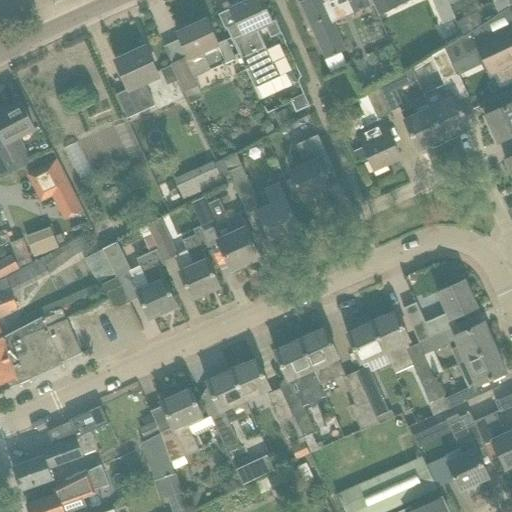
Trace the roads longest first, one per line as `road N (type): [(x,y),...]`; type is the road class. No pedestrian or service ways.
road 1 (residential): [(0,429),(372,263)]
road 2 (residential): [(490,260),(504,230),(476,158),(363,209),(358,223),(372,263)]
road 3 (unclassified): [(0,54),(116,0)]
road 4 (residential): [(372,263),(445,240),(490,260)]
